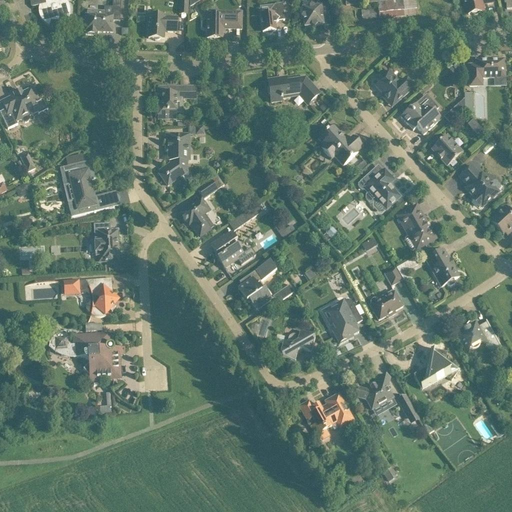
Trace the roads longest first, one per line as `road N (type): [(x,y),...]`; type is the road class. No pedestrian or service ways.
road 1 (residential): [(508,270),(372,348),(262,384),(161,231)]
road 2 (residential): [(508,270),(327,73),(321,51)]
road 3 (residential): [(149,427),(139,269),(144,242),(161,231)]
road 4 (residential): [(321,51),(511,40)]
road 5 (residential): [(135,60),(321,51)]
road 6 (residential): [(161,231),(137,158),(135,60)]
